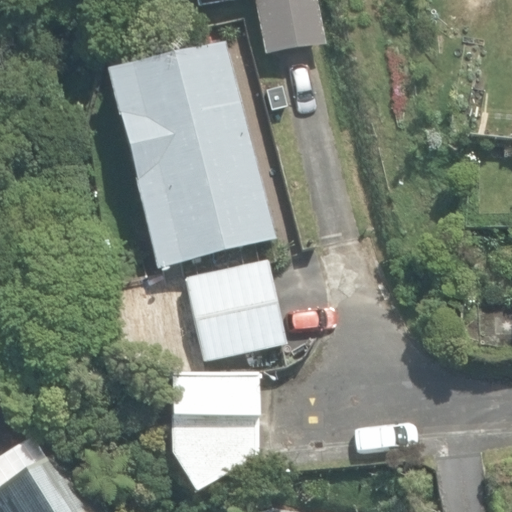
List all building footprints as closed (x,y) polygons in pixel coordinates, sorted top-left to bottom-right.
[(247,54),(313,43),(304,0),(181,0),(184,9),(237,4),(247,54)] [(210,41),(88,72),(140,270),(260,239),(210,41)] [(184,281),(203,365),(284,347),(265,263),(184,281)] [(170,458),(192,497),(246,464),(254,459),(258,378),(171,376),(170,458)] [(46,458),(32,436),(0,456),(0,511),(100,511),(62,448),(46,458)]
